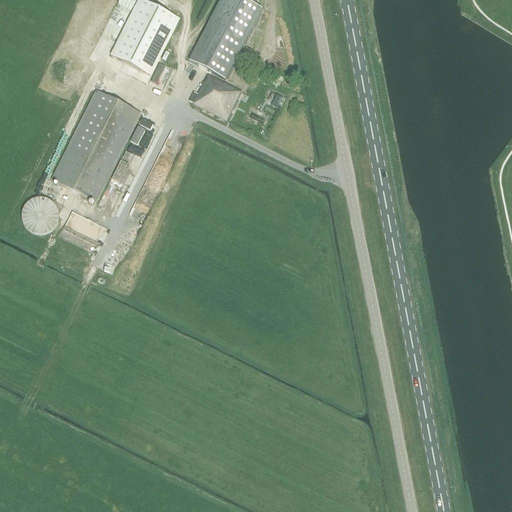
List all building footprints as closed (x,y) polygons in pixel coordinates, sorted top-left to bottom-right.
[(241,0),(221,0),(189,64),(225,81),(262,10),(241,0)] [(141,1),(113,58),(150,76),(178,20),(141,1)] [(193,105),(192,106),(227,123),(242,93),(209,77),(205,84),(204,84),(198,96),(194,94),(189,103),(193,105)] [(51,181),(74,192),(97,204),(141,115),(96,92),(51,181)] [(56,221),(56,218),(56,214),(55,211),(54,209),(52,207),(49,204),(46,203),(42,202),(38,202),(36,203),(32,204),(30,206),(28,208),(26,211),(25,214),(25,217),(25,220),(26,223),(27,226),(29,228),(30,230),(33,232),(35,233),(39,234),(42,234),(46,233),(49,231),(51,230),(53,228),(55,225),(56,221)]
